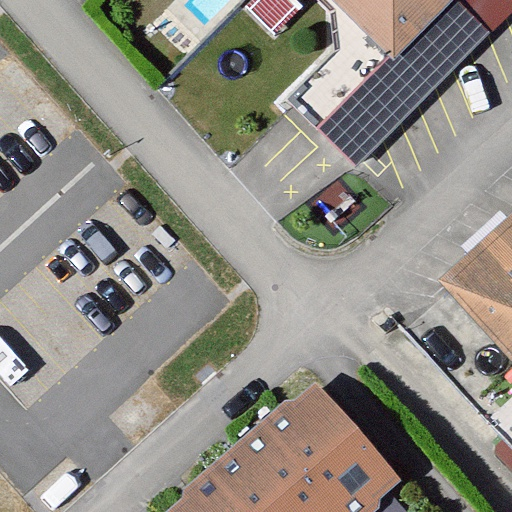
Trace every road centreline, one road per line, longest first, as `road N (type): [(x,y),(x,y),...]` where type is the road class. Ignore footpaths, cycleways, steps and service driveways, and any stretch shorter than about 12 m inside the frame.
road 1 (residential): [(38,0),(324,314),(111,511)]
road 2 (unknown): [(511,127),(324,314),(511,500)]
